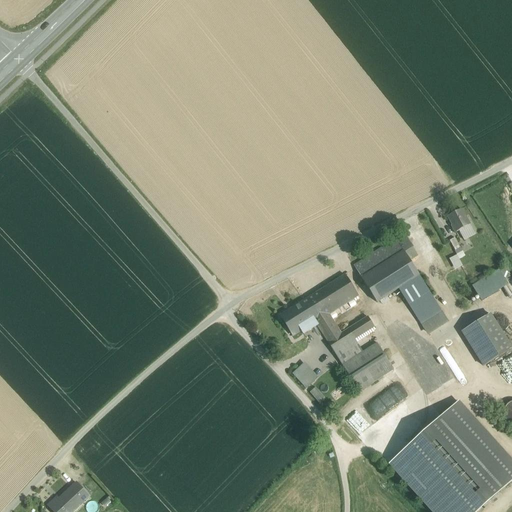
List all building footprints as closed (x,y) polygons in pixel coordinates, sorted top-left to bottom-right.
[(461,210),(448,217),(452,225),(452,226),(455,233),(460,230),(470,225),(461,210)] [(470,225),(460,230),(465,239),(475,234),(470,225)] [(354,266),(362,280),(405,253),(404,253),(412,248),(414,247),(405,234),(354,266)] [(455,238),(450,241),(455,251),(460,248),(455,238)] [(443,244),(450,258),(456,255),(449,241),(443,244)] [(405,253),(409,260),(416,256),(412,248),(404,253),(405,253)] [(405,253),(362,280),(377,303),(399,290),(398,289),(419,276),(409,260),(405,253)] [(461,266),(456,257),(452,259),(457,268),(461,266)] [(473,287),(482,301),(507,285),(499,271),(473,287)] [(345,276),(308,300),(320,320),(329,315),(358,296),(345,275),(345,276)] [(419,276),(398,289),(399,290),(411,310),(432,297),(419,276)] [(432,297),(411,310),(420,324),(421,324),(439,312),(441,311),(432,297)] [(320,320),(308,300),(281,317),(293,336),(301,331),(303,335),(318,326),(315,322),(320,320)] [(439,312),(421,324),(426,332),(444,321),(439,312)] [(320,320),(315,322),(318,326),(328,343),(341,335),(330,318),(329,315),(320,320)] [(490,315),(462,333),(484,367),(511,349),(490,315)] [(328,343),(334,352),(354,340),(374,327),(368,318),(341,335),(328,343)] [(401,346),(406,349),(409,344),(413,347),(416,342),(397,327),(387,340),(399,349),(401,346)] [(354,340),(334,352),(342,366),(363,353),(354,340)] [(363,353),(342,366),(359,392),(394,370),(377,343),(363,353)] [(315,380),(302,366),(293,374),(306,388),(315,380)] [(324,398),(315,388),(310,393),(319,403),(324,398)] [(333,401),(325,405),(330,415),(338,410),(333,401)] [(391,465),(433,511),(476,511),(511,480),(511,464),(458,405),(391,465)] [(84,491),(77,483),(71,488),(79,496),(84,491)] [(71,488),(57,502),(55,499),(48,506),(53,511),(73,511),(90,497),(84,491),(79,496),(71,488)]
